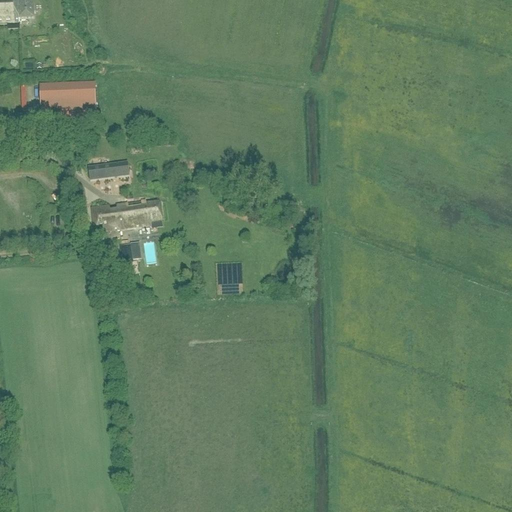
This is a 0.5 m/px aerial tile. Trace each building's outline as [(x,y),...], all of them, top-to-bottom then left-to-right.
[(0,0),(0,25),(19,24),(19,21),(33,21),(32,0),(0,0)] [(0,78),(60,77),(60,55),(59,55),(59,32),(0,33),(0,78)] [(42,114),(97,112),(96,85),(40,87),(42,114)] [(127,165),(89,170),(91,182),(129,177),(127,165)] [(145,206),(145,203),(133,205),(133,208),(127,208),(127,206),(116,207),(117,213),(109,214),(109,208),(93,211),(96,235),(150,227),(150,224),(162,223),(160,204),(145,206)] [(133,247),(132,245),(119,247),(120,255),(122,255),(123,268),(134,267),(133,261),(138,261),(137,247),(133,247)]
